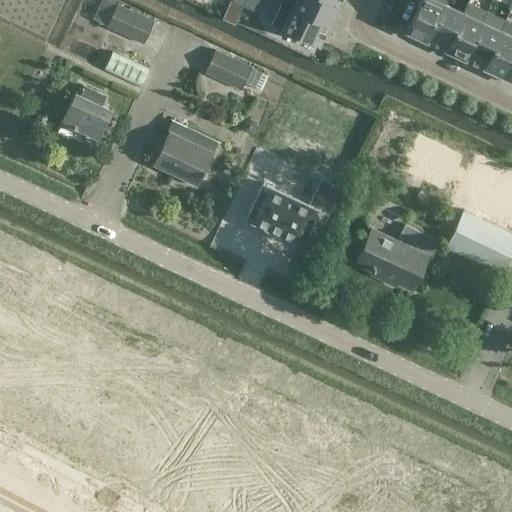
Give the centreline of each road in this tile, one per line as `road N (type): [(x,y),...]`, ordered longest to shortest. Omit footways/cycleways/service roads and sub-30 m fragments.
road 1 (unclassified): [(511,420),(0,179)]
road 2 (residential): [(370,0),(357,31),(511,106)]
